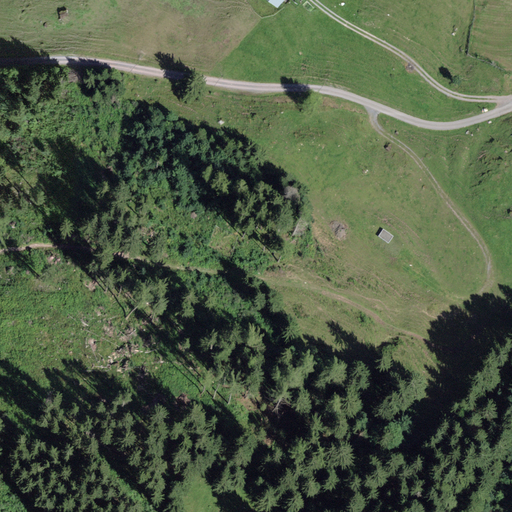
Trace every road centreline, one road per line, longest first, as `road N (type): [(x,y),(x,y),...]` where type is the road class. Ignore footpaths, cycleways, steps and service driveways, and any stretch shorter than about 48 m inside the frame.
road 1 (unclassified): [(511,107),(434,125),(333,92),(0,62)]
road 2 (track): [(511,102),(461,98),(432,86),(401,54),(313,0)]
